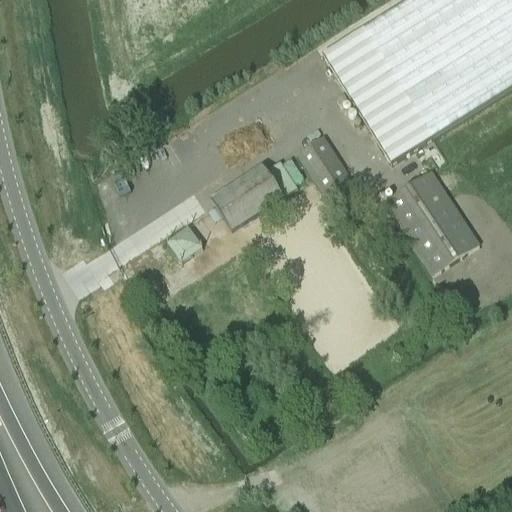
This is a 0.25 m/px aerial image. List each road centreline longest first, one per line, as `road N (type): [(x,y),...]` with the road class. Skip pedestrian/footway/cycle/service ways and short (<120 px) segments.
road 1 (tertiary): [(168,511),(54,314),(0,149)]
road 2 (motorway): [(59,511),(0,402)]
